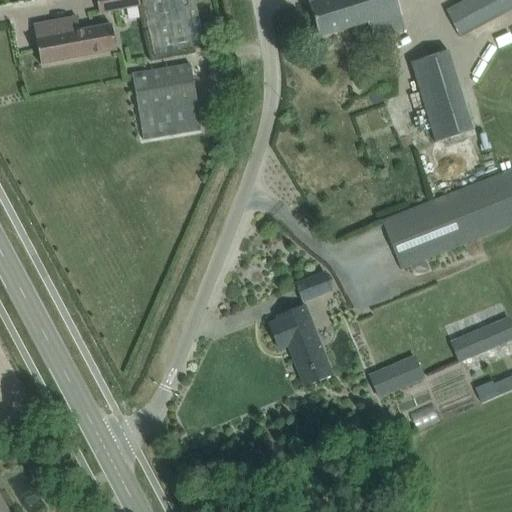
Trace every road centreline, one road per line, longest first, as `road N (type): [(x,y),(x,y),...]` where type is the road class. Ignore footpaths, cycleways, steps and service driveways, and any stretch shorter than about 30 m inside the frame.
road 1 (unclassified): [(106,450),(129,437),(164,389),(248,184),(268,113),(257,0)]
road 2 (secondary): [(106,450),(0,249)]
